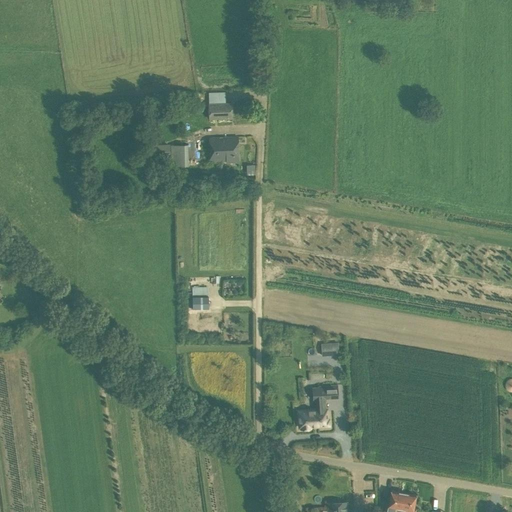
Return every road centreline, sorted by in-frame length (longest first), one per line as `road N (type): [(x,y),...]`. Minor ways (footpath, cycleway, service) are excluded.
road 1 (unclassified): [(258,446),(261,99),(229,96)]
road 2 (unclassified): [(258,446),(183,415),(0,247)]
road 3 (unclassified): [(511,493),(264,449)]
